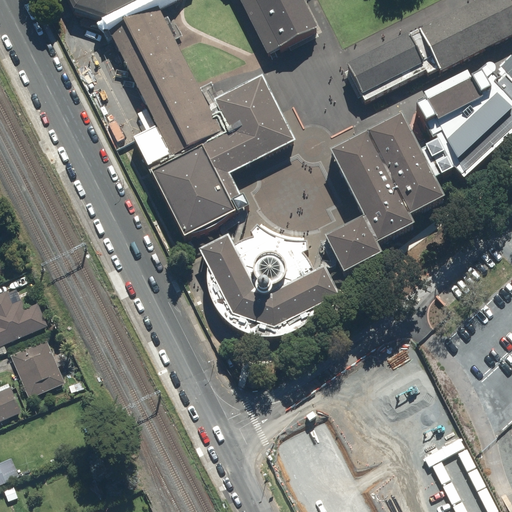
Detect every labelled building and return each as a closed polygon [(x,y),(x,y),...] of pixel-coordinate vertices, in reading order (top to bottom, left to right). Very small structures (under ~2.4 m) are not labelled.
[(66,0),(74,14),(105,25),(111,32),(159,9),(176,0),(66,0)] [(239,0),(267,54),(317,29),(302,0),(239,0)] [(511,0),(468,0),(339,61),(359,101),(426,69),(431,80),(511,41),(511,0)] [(134,139),(152,173),(223,136),(210,108),(198,85),(196,80),(175,41),(159,9),(111,32),(108,34),(156,128),(134,139)] [(441,149),(420,158),(444,200),(511,135),(511,58),(421,103),(441,149)] [(262,79),(215,104),(232,135),(203,150),(219,181),(232,206),(245,199),(232,175),(295,143),(262,79)] [(326,243),(346,278),(381,259),(376,250),(414,228),(409,220),(444,200),(420,158),(397,118),(328,157),(364,221),(326,243)] [(203,150),(154,175),(186,239),(236,214),(232,206),(219,181),(203,150)] [(274,340),(279,333),(341,301),(324,268),(314,274),(309,264),(303,257),(308,255),(307,247),(291,246),(282,243),(277,241),(268,237),(264,233),(259,229),(252,237),(255,241),(250,243),(242,246),(238,248),(236,249),(229,239),(201,254),(211,275),(210,293),(212,299),(216,309),(224,322),(230,327),(240,333),(248,336),(257,340),(263,341),(271,341),(274,340)] [(0,358),(10,354),(7,346),(50,328),(40,304),(27,309),(23,301),(14,304),(10,293),(0,296),(0,358)] [(48,340),(12,356),(31,401),(68,384),(48,340)] [(84,382),(69,386),(72,397),(87,393),(84,382)] [(0,394),(0,424),(24,415),(13,389),(0,394)] [(379,511),(333,424),(287,449),(320,511),(379,511)] [(371,452),(397,498),(431,479),(415,451),(409,454),(400,436),(371,452)] [(0,464),(0,487),(21,479),(13,459),(0,464)]
